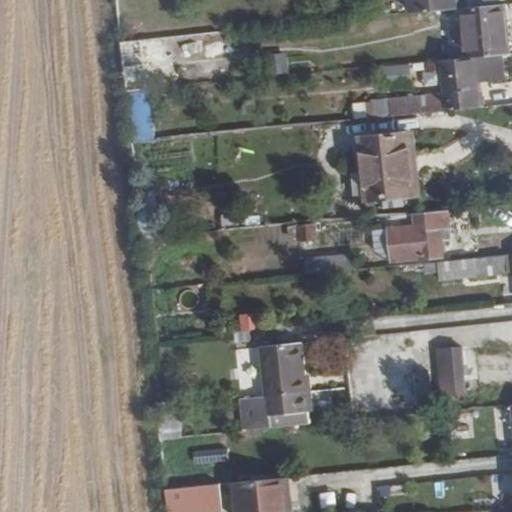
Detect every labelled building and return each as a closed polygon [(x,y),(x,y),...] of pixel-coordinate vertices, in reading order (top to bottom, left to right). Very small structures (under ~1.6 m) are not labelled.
[(410,0),(412,14),(464,9),(467,8),(466,0),(410,0)] [(510,54),(505,5),(467,8),(464,9),(468,59),(500,55),(510,54)] [(143,91),(138,41),(122,43),(127,93),(143,91)] [(484,107),(481,80),(503,77),(500,55),(468,59),(442,61),(447,110),(484,107)] [(408,64),(381,67),(383,81),(410,77),(408,64)] [(155,136),(154,95),(138,95),(139,136),(155,136)] [(417,197),(412,156),(416,155),(414,133),(361,138),(363,159),(350,161),(353,203),(417,197)] [(453,240),(451,210),(390,216),(394,263),(445,258),(443,242),(453,240)] [(319,243),(317,226),(299,227),(300,244),(319,243)] [(510,274),(509,255),(441,262),(442,280),(510,274)] [(356,270),(355,256),(307,260),(308,275),(356,270)] [(244,328),(261,326),(259,310),(242,312),(244,328)] [(258,343),(258,329),(237,329),(238,343),(258,343)] [(311,412),(303,344),(263,348),(270,416),(311,412)] [(467,395),(464,346),(439,348),(443,397),(467,395)] [(433,398),(431,371),(414,372),(416,399),(433,398)] [(241,511),(302,511),(296,473),(237,483),(241,511)] [(169,488),(172,511),(206,511),(228,509),(224,480),(169,488)]
